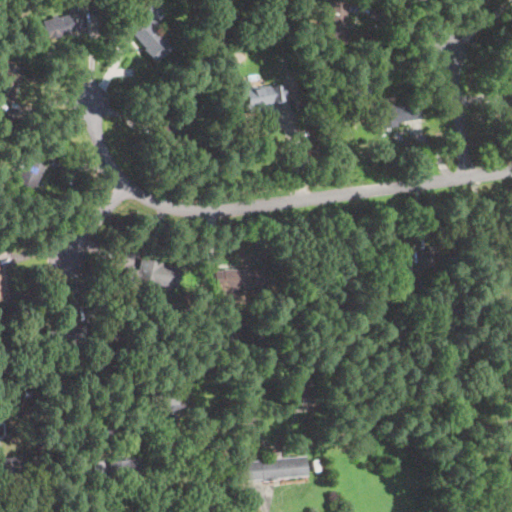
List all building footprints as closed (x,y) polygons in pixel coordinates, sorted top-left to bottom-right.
[(94,0),(104,1),(102,14),(92,13),(94,0)] [(153,0),(161,8),(152,16),(147,12),(140,19),(144,23),(150,17),(158,26),(153,30),(169,47),(153,63),(141,50),(145,47),(127,28),(136,21),(130,15),(145,0),(153,0)] [(348,28),(346,45),(325,42),(328,17),(331,1),(347,3),(344,27),(348,28)] [(165,13),(157,19),(154,16),(161,9),(165,13)] [(82,12),(87,33),(48,43),(43,22),(53,19),(52,17),(59,15),(59,18),(82,12)] [(20,67),(11,103),(0,99),(0,73),(3,63),(20,67)] [(386,76),(380,77),(378,69),(384,67),(386,76)] [(283,86),(286,101),(261,104),(262,110),(246,112),(243,89),(268,86),(268,88),(283,86)] [(396,124),(379,127),(379,125),(369,126),(366,109),(418,100),(421,118),(396,122),(396,124)] [(189,116),(185,123),(180,120),(176,126),(192,135),(188,141),(197,146),(191,157),(183,152),(181,154),(155,138),(165,121),(165,120),(173,106),(189,116)] [(491,125),(488,113),(499,110),(502,123),(491,125)] [(45,166),(32,195),(13,186),(21,169),(18,167),(23,156),(45,166)] [(439,266),(422,268),(420,252),(428,251),(427,246),(437,245),(439,266)] [(414,280),(397,282),(393,257),(410,254),(414,280)] [(179,269),(175,289),(157,285),(157,287),(143,284),(144,281),(135,279),(133,289),(115,285),(119,267),(139,271),(141,259),(162,263),(161,265),(179,269)] [(0,267),(1,267),(6,282),(3,283),(8,298),(0,300),(0,267)] [(265,276),(265,290),(214,290),(214,283),(214,270),(265,271),(265,276)] [(504,312),(493,314),(492,303),(509,300),(511,311),(504,312)] [(252,319),(248,328),(240,325),(244,315),(252,319)] [(86,325),(89,341),(47,348),(44,331),(72,327),(86,325)] [(307,374),(308,380),(310,379),(313,398),(295,402),(290,377),(307,374)] [(187,402),(187,411),(177,411),(177,414),(151,414),(151,387),(175,387),(174,394),(177,394),(177,402),(187,402)] [(275,479),(276,481),(262,482),(261,480),(247,481),(245,462),(303,456),(305,476),(275,479)] [(17,479),(0,479),(0,459),(16,459),(17,479)] [(138,460),(139,481),(123,481),(123,479),(108,479),(108,461),(125,461),(125,460),(138,460)]
